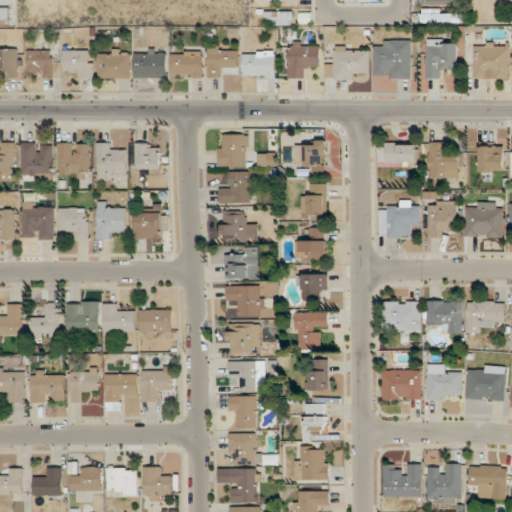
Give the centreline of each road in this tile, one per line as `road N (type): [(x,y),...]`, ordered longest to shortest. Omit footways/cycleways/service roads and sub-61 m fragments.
road 1 (tertiary): [(0,113),(511,113)]
road 2 (residential): [(198,511),(187,113)]
road 3 (tertiary): [(364,511),(362,113)]
road 4 (residential): [(0,435),(196,434)]
road 5 (residential): [(0,272),(191,270)]
road 6 (residential): [(363,270),(511,269)]
road 7 (residential): [(364,433),(511,434)]
